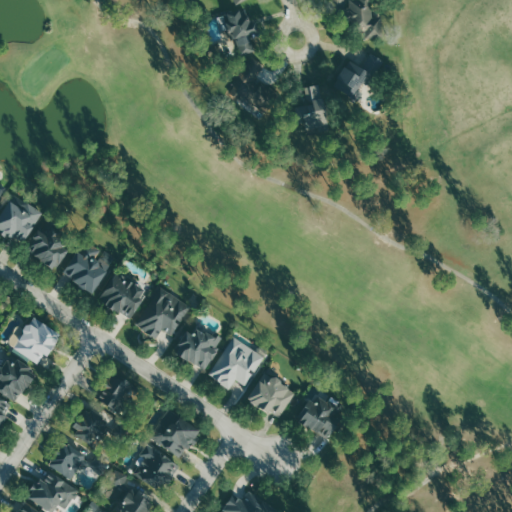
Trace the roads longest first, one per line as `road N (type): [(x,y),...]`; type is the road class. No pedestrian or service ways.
road 1 (residential): [(0,269),(264,440)]
road 2 (residential): [(0,474),(98,333)]
